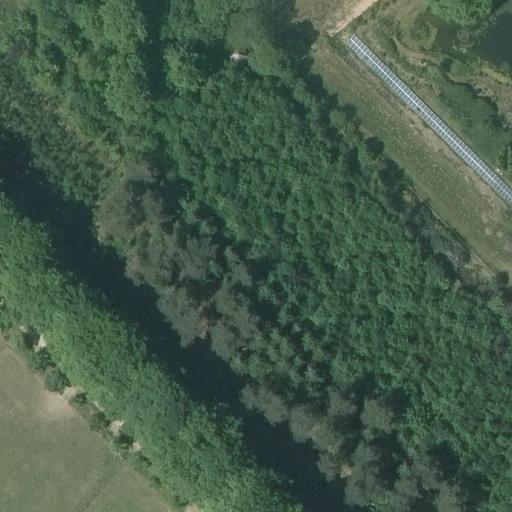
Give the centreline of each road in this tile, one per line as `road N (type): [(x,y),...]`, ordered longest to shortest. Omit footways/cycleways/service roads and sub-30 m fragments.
road 1 (track): [(0,223),(284,511)]
road 2 (track): [(208,511),(0,300)]
